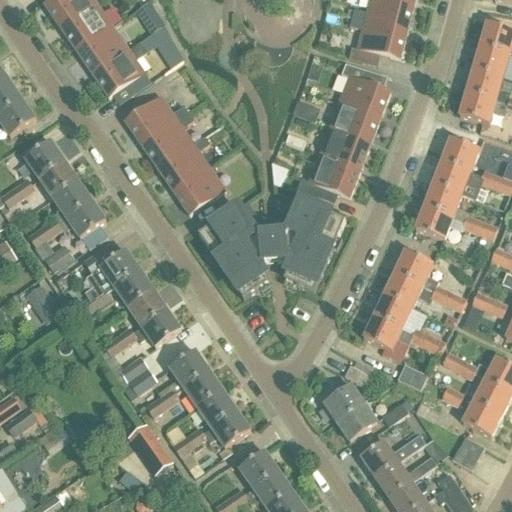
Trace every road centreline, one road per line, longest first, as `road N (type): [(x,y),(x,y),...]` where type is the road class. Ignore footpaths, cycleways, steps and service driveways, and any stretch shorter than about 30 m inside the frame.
road 1 (residential): [(277,403),(0,2)]
road 2 (residential): [(277,403),(314,347),(420,128),(463,0)]
road 3 (residential): [(353,511),(277,403)]
